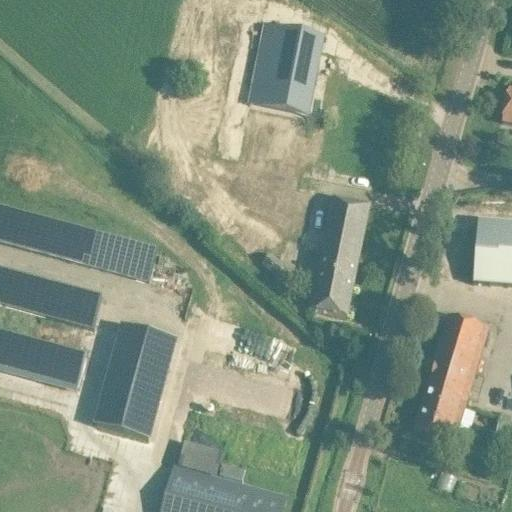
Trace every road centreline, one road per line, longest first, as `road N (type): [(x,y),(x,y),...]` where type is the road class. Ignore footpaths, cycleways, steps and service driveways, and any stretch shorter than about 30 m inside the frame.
road 1 (unclassified): [(343,511),(487,0)]
road 2 (unknown): [(119,511),(185,302),(153,247)]
